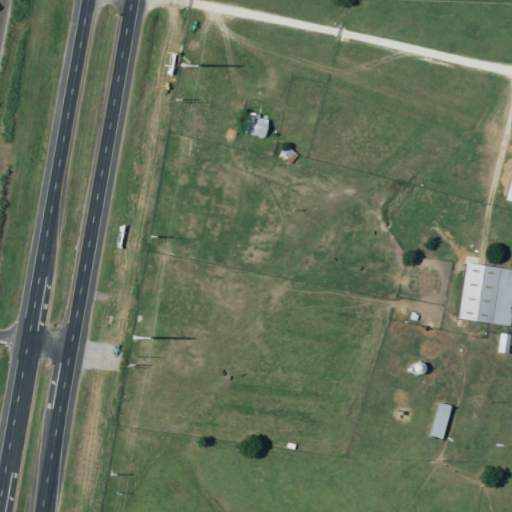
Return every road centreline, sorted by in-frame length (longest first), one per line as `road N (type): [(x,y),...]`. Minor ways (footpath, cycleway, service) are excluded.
road 1 (trunk): [(39,511),(134,0)]
road 2 (trunk): [(88,0),(0,503)]
